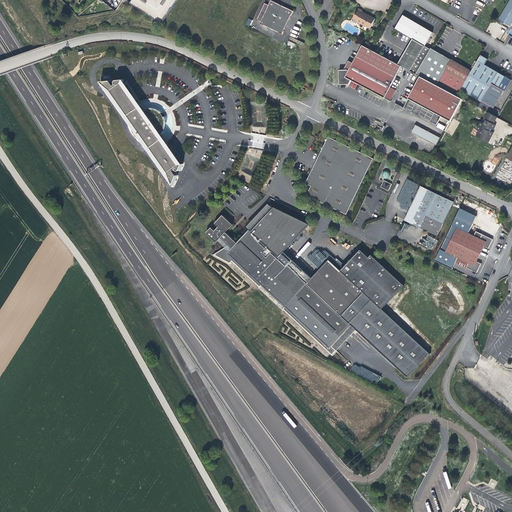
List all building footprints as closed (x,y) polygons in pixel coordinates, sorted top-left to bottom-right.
[(132,0),(130,3),(162,24),(177,0),(132,0)] [(291,16),(294,11),(284,7),(284,5),(282,4),(280,5),(271,0),(268,5),(269,5),(262,21),(261,21),(260,23),(264,25),(279,32),(278,32),(282,34),(284,31),(283,31),(290,16),(291,16)] [(511,0),(510,0),(499,19),(510,26),(511,22),(511,0)] [(370,28),(375,19),(370,16),(370,17),(368,17),(368,15),(362,12),(362,11),(358,8),(352,20),(352,21),(355,23),(356,22),(357,21),(370,28)] [(416,74),(430,49),(425,46),(433,32),(403,15),(396,28),(413,38),(398,65),(401,66),(416,74)] [(390,87),(401,66),(398,65),(362,46),(353,63),(349,70),(347,69),(344,70),(339,70),(340,84),(349,84),(352,80),(390,101),(396,90),(390,87)] [(488,59),(481,55),(472,71),(461,90),(481,102),(481,101),(498,72),(485,64),(488,59)] [(461,90),(472,71),(452,59),(439,80),(432,77),(430,81),(457,96),(461,90)] [(349,70),(353,63),(349,61),(344,70),(347,69),(349,70)] [(498,72),(481,101),(494,108),(504,90),(505,91),(511,80),(498,72)] [(446,131),(463,99),(457,96),(430,81),(420,76),(409,98),(442,116),(436,126),(446,131)] [(116,82),(116,84),(115,85),(111,80),(101,81),(111,90),(129,115),(129,122),(132,130),(138,139),(147,146),(151,147),(169,172),(174,185),(178,175),(175,171),(176,169),(178,170),(179,171),(180,171),(180,170),(183,164),(180,164),(158,134),(161,132),(162,134),(164,131),(166,128),(166,125),(166,121),(165,117),(164,117),(162,113),(160,111),(158,109),(154,108),(149,108),(147,108),(145,109),(146,111),(144,113),(123,83),(124,79),(117,80),(116,80),(116,81),(116,82)] [(493,123),(496,117),(488,112),(484,119),(486,120),(484,124),(481,122),(477,130),(479,131),(476,136),(486,142),(489,136),(491,137),(494,133),(491,132),(493,129),(494,129),(496,125),(494,124),(493,123)] [(440,138),(416,124),(412,132),(436,145),(440,138)] [(322,149),(306,183),(311,186),(307,195),(347,214),(374,158),(329,136),(327,139),(326,140),(326,141),(323,147),(322,148),(322,149)] [(495,157),(491,162),(496,165),(499,159),(495,157)] [(388,191),(391,184),(383,180),(380,187),(388,191)] [(428,231),(437,235),(454,201),(421,186),(405,220),(425,229),(426,232),(428,231)] [(233,224),(223,215),(215,223),(218,227),(215,230),(211,227),(206,233),(216,242),(220,238),(228,245),(222,251),(220,249),(211,255),(230,265),(232,263),(259,288),(262,285),(285,306),(282,310),(333,356),(337,351),(332,346),(352,325),(408,378),(430,354),(382,309),(405,285),(372,254),(369,257),(361,249),(341,270),(329,259),(312,278),(307,283),(279,257),(284,252),(310,224),(274,207),(274,208),(272,206),(236,243),(225,233),(233,224)] [(480,238),(458,227),(446,252),(468,263),(466,267),(477,272),(479,268),(478,267),(479,265),(480,266),(481,263),(477,261),(484,246),(489,248),(493,239),(482,234),(480,238)] [(312,278),(284,252),(279,257),(307,283),(312,278)]
